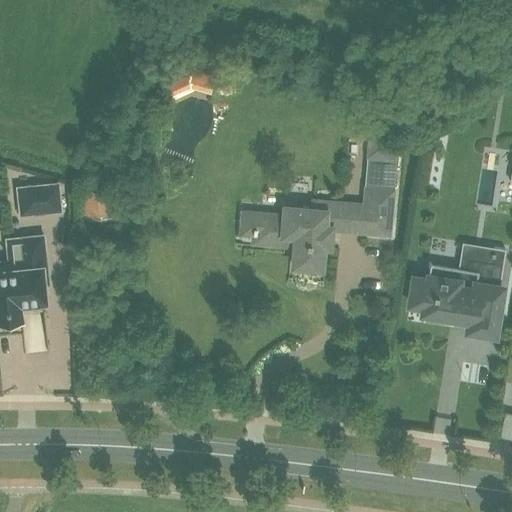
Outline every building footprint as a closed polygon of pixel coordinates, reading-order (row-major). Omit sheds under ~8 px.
[(202,77),(192,74),(189,88),(198,91),(202,77)] [(371,139),(369,155),(394,157),(396,141),(371,139)] [(18,187),(21,214),(60,210),(57,183),(18,187)] [(111,207),(109,189),(103,189),(73,192),(74,208),(76,221),(100,218),(112,217),(111,207)] [(284,216),(269,215),(256,214),(254,241),(295,245),(293,266),(299,266),(299,269),(315,270),(315,268),(321,268),(323,246),(329,246),(331,228),(368,231),(368,233),(381,234),(381,232),(388,233),(391,191),(366,189),(365,205),(344,204),(326,202),(325,211),(285,207),(284,216)] [(14,260),(14,268),(0,269),(0,320),(21,318),(20,308),(34,307),(33,303),(46,301),(44,283),(48,283),(43,237),(24,239),(26,259),(14,260)] [(506,249),(494,247),(492,262),(468,258),(466,269),(458,267),(429,263),(427,279),(414,277),(410,304),(423,306),(422,312),(452,317),(453,311),(470,313),(469,319),(467,330),(494,334),(496,324),(502,287),(499,287),(490,285),(493,263),(502,264),(504,251),(505,251),(506,249)]
